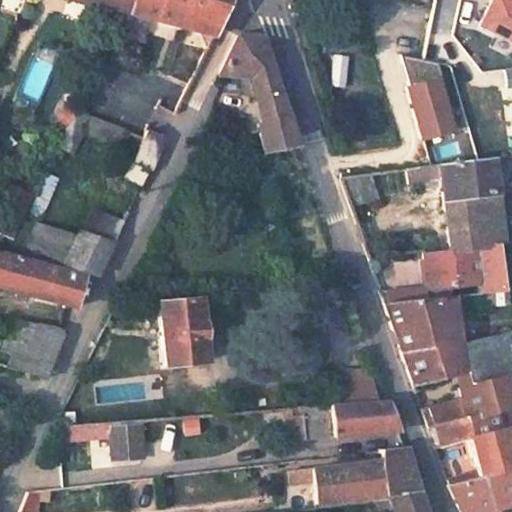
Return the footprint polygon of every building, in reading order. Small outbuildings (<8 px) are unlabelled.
[(128,0),(71,0),(118,12),(125,14),(128,0)] [(229,0),(128,0),(125,14),(118,12),(112,26),(141,34),(145,19),(213,38),(229,0)] [(511,0),(483,0),(469,29),(511,50),(511,49),(511,0)] [(278,91),(275,83),(260,38),(235,36),(217,74),(245,78),(250,98),(278,91)] [(332,53),(328,88),(342,89),(346,55),(332,53)] [(403,60),(403,78),(435,78),(435,60),(403,60)] [(511,69),(500,71),(502,90),(511,88),(511,69)] [(397,89),(411,143),(447,134),(432,80),(397,89)] [(250,98),(256,124),(287,117),(278,91),(250,98)] [(72,109),(57,103),(48,123),(63,130),(72,109)] [(89,117),(72,109),(63,130),(54,149),(69,155),(72,157),(82,133),(89,117)] [(126,133),(89,117),(82,133),(118,147),(126,133)] [(256,124),(262,153),(297,146),(287,117),(256,124)] [(162,141),(143,132),(131,162),(148,169),(158,150),(162,141)] [(69,155),(54,149),(23,221),(27,222),(38,225),(69,155)] [(437,178),(438,191),(494,184),(491,159),(435,165),(437,178)] [(148,169),(131,162),(123,179),(140,187),(148,169)] [(407,169),(409,186),(437,178),(435,165),(407,169)] [(339,178),(349,209),(377,200),(369,174),(339,178)] [(0,187),(0,235),(9,240),(29,192),(3,181),(0,187)] [(438,191),(445,251),(498,246),(502,246),(494,184),(438,191)] [(122,223),(88,209),(77,233),(111,244),(122,223)] [(38,225),(27,222),(12,255),(31,260),(45,226),(38,225)] [(75,236),(45,226),(31,260),(60,268),(75,236)] [(111,244),(77,233),(75,236),(60,268),(95,277),(111,244)] [(418,254),(422,290),(446,290),(479,286),(480,294),(504,292),(498,246),(445,251),(418,254)] [(0,290),(74,309),(82,279),(0,256),(0,290)] [(319,284),(327,306),(351,303),(343,280),(319,284)] [(386,304),(423,300),(422,290),(384,292),(386,304)] [(472,295),(474,307),(505,306),(504,292),(480,294),(472,295)] [(381,304),(400,358),(458,344),(452,297),(423,300),(386,304),(381,304)] [(156,304),(162,366),(204,361),(197,300),(156,304)] [(0,367),(43,380),(63,331),(10,324),(0,321),(0,367)] [(426,428),(433,448),(466,440),(511,427),(511,403),(505,377),(511,363),(511,360),(509,338),(508,333),(458,344),(400,358),(410,386),(453,374),(458,400),(441,404),(446,422),(426,428)] [(435,386),(439,395),(454,391),(451,382),(435,386)] [(329,406),(331,438),(397,432),(386,402),(329,406)] [(420,410),(426,428),(446,422),(441,404),(420,410)] [(302,408),(306,439),(331,438),(329,406),(302,408)] [(180,434),(195,436),(198,417),(182,415),(180,434)] [(142,422),(107,423),(107,461),(142,461),(142,422)] [(475,472),(477,478),(510,470),(509,464),(511,462),(511,427),(466,440),(475,472)] [(310,468),(313,503),(384,495),(382,500),(416,492),(404,452),(402,447),(378,449),(377,464),(352,466),(351,463),(310,468)] [(445,487),(457,511),(490,511),(511,504),(511,462),(509,464),(510,470),(477,478),(447,486),(445,487)] [(444,480),(447,486),(477,478),(475,472),(444,480)] [(382,500),(386,511),(422,511),(416,492),(382,500)]
